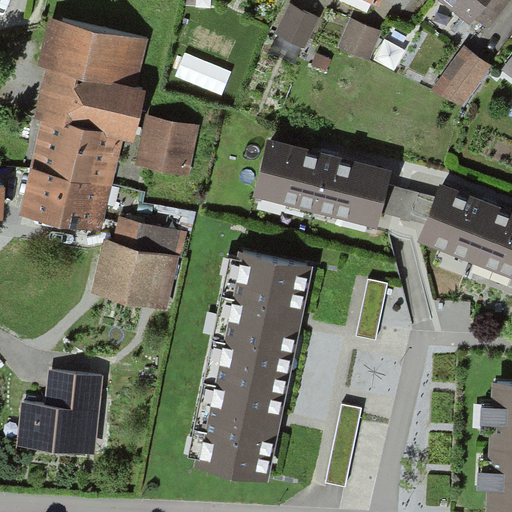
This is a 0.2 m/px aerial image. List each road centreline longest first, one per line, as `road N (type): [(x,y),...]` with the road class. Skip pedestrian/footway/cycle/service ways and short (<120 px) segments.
road 1 (residential): [(382,511),(419,339),(511,342)]
road 2 (residential): [(0,501),(187,511)]
